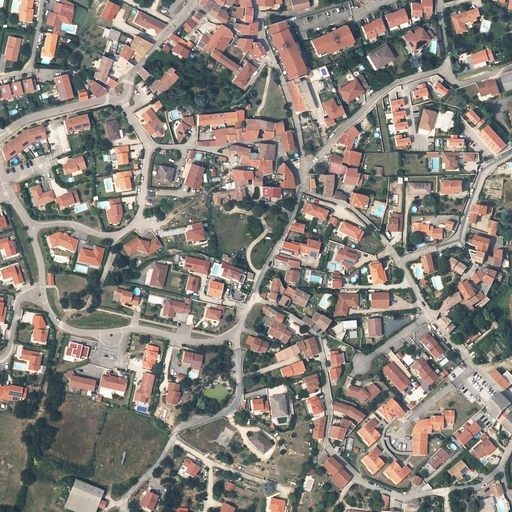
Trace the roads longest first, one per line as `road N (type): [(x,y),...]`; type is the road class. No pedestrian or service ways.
road 1 (residential): [(499,467),(478,487),(405,498),(363,482),(325,441),(328,398),(315,336),(254,297)]
road 2 (residential): [(304,167),(379,91),(445,69),(439,0)]
road 3 (residential): [(125,497),(175,432),(235,403),(235,334)]
road 4 (residential): [(38,295),(52,318),(77,332),(133,327),(198,342),(235,334)]
road 5 (residential): [(30,229),(76,225),(115,238),(124,232),(137,222),(148,146)]
road 6 (residential): [(399,261),(454,241),(482,173),(511,154)]
road 7 (residential): [(261,37),(304,167)]
road 8 (track): [(60,325),(30,452)]
road 9 (residential): [(190,147),(277,142),(301,177)]
road 10 (tertiary): [(0,136),(25,119),(122,99)]
road 11 (residential): [(299,190),(354,211),(399,261)]
road 12 (tertiary): [(122,99),(133,71),(192,3)]
